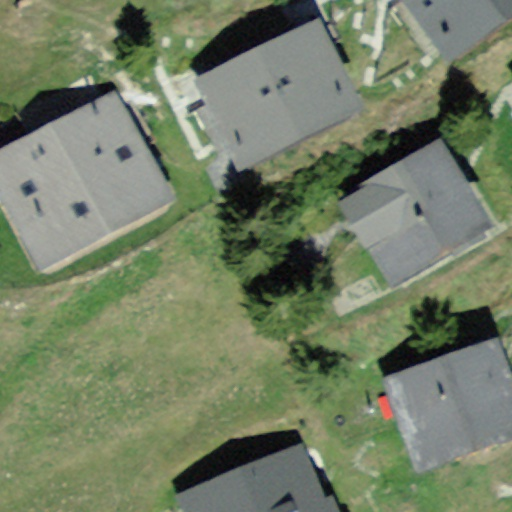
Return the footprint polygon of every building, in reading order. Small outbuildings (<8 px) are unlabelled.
[(407,0),(443,48),(508,0),(407,0)] [(312,31),(203,84),(236,153),(347,100),(312,31)] [(109,107),(0,164),(0,201),(12,202),(40,256),(81,234),(94,236),(113,226),(116,215),(156,194),(126,139),(147,130),(130,101),(111,111),(109,107)] [(454,198),(432,160),(358,203),(398,270),(449,240),(456,252),(478,239),(471,227),(481,221),(463,193),(454,198)] [(511,417),(489,352),(389,387),(402,420),(411,417),(427,456),(511,424),(511,417)] [(313,511),(290,457),(248,475),(250,479),(192,501),(196,511),(313,511)]
